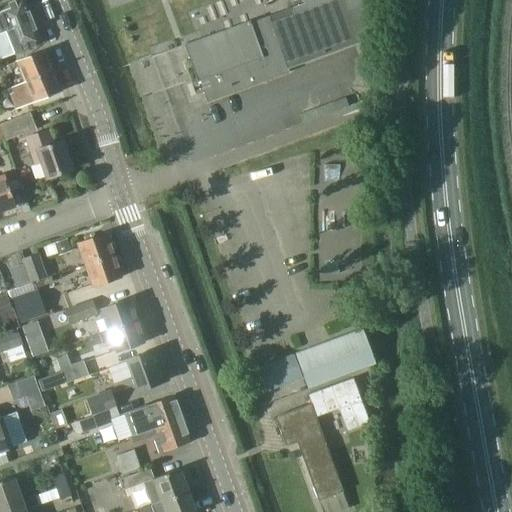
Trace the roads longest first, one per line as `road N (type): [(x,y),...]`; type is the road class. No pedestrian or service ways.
road 1 (primary): [(495,511),(455,310),(436,87),(439,0)]
road 2 (tertiary): [(238,511),(120,195)]
road 3 (tertiary): [(120,195),(104,127),(53,0)]
road 4 (residential): [(0,240),(120,195)]
